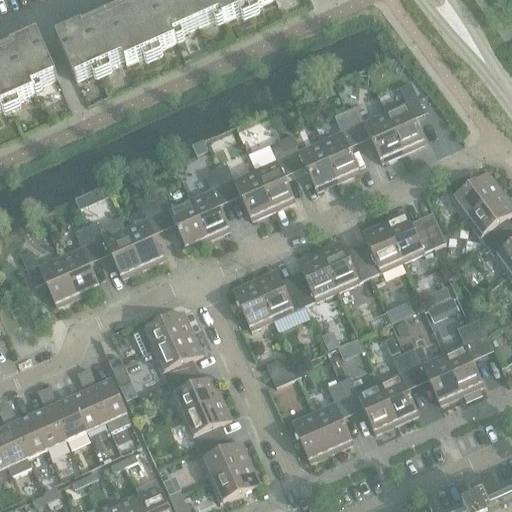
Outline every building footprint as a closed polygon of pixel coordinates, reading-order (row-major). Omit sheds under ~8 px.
[(108,20),(57,42),(76,85),(125,63),(127,68),(275,2),(273,0),(152,0),(140,6),(137,0),(116,0),(120,8),(108,20)] [(0,113),(36,98),(34,93),(58,82),(39,40),(0,56),(0,113)] [(385,117),(403,158),(426,148),(412,118),(423,113),(411,87),(400,92),(407,107),(385,117)] [(403,158),(385,117),(364,126),(357,111),(346,116),(358,142),(369,137),(382,167),(403,158)] [(320,146),(339,187),(361,177),(347,147),(358,142),(346,116),(335,121),(342,136),(320,146)] [(339,187),(320,146),(299,155),(292,140),(281,145),(293,171),(304,166),(317,196),(339,187)] [(277,165),(255,175),(274,216),(296,206),(282,176),(293,171),(281,145),(270,149),(277,165)] [(228,168),(216,174),(228,200),(239,195),(252,225),(274,216),(255,175),(235,184),(228,168)] [(191,204),(209,245),(231,235),(217,205),(228,200),(216,174),(205,178),(212,194),(191,204)] [(452,204),(466,223),(502,196),(488,177),(452,204)] [(104,190),(78,202),(86,219),(111,207),(104,190)] [(511,209),(502,196),(466,223),(480,242),(481,241),(488,251),(510,235),(503,225),(511,218),(511,209)] [(209,245),(191,204),(170,213),(163,197),(151,202),(163,229),(174,224),(187,254),(209,245)] [(163,229),(151,202),(140,207),(147,223),(127,232),(126,233),(144,273),(166,264),(152,233),(163,229)] [(435,252),(424,227),(413,232),(407,217),(385,227),(403,268),(425,258),(424,257),(435,252)] [(98,226),(86,231),(98,258),(109,253),(123,283),(144,273),(126,233),(127,232),(123,222),(100,232),(98,226)] [(424,227),(435,252),(446,247),(435,222),(424,227)] [(370,251),(359,256),(370,281),(381,276),(381,277),(403,268),(385,227),(363,236),(370,251)] [(82,252),(61,262),(79,302),(101,293),(87,262),(98,258),(86,231),(75,236),(82,252)] [(511,236),(510,235),(488,251),(495,260),(494,261),(509,280),(511,277),(511,236)] [(342,246),(320,256),(338,296),(360,287),(360,286),(370,281),(359,256),(348,261),(342,246)] [(79,302),(61,262),(40,271),(33,255),(21,260),(33,287),(44,282),(58,312),(79,302)] [(338,296),(320,256),(298,265),(305,280),(294,285),(305,310),(316,305),(316,306),(338,296)] [(255,285),(273,325),(295,316),(295,315),(305,310),(294,285),(283,290),(277,275),(255,285)] [(273,325),(255,285),(233,294),(252,335),(273,325)] [(436,327),(463,319),(458,301),(431,310),(436,327)] [(153,356),(194,338),(184,316),(134,338),(144,360),(153,356)] [(469,329),(481,355),(492,350),(480,323),(469,329)] [(443,359),(462,400),(484,390),(470,360),(481,355),(469,329),(458,333),(465,349),(443,359)] [(194,338),(153,356),(163,377),(168,388),(193,377),(188,366),(203,359),(194,338)] [(462,400),(443,359),(423,368),(415,352),(404,358),(416,384),(427,379),(440,410),(462,400)] [(267,370),(272,381),(297,370),(292,358),(267,370)] [(379,388),(397,429),(419,419),(405,389),(416,384),(404,358),(393,362),(400,378),(379,388)] [(109,365),(120,390),(132,385),(121,360),(109,365)] [(297,370),(272,381),(277,392),(302,381),(297,370)] [(84,377),(89,389),(96,386),(90,374),(84,377)] [(89,389),(84,377),(78,379),(84,391),(89,389)] [(193,377),(168,388),(173,399),(172,399),(182,421),(223,403),(213,381),(198,388),(193,377)] [(397,429),(379,388),(358,397),(350,381),(339,387),(351,413),(362,408),(375,438),(397,429)] [(91,393),(107,428),(111,437),(132,428),(112,384),(91,393)] [(314,417),(332,458),(354,448),(340,418),(351,413),(339,387),(328,391),(335,407),(314,417)] [(44,394),(50,406),(56,404),(51,392),(44,394)] [(91,393),(71,402),(87,437),(107,428),(91,393)] [(50,406),(44,394),(39,397),(44,409),(50,406)] [(71,402),(52,411),(67,446),(87,437),(71,402)] [(232,424),(223,403),(182,421),(191,442),(192,442),(197,453),(222,442),(217,431),(232,424)] [(5,412),(10,424),(17,421),(11,409),(5,412)] [(32,420),(48,454),(67,446),(52,411),(32,420)] [(10,424),(5,412),(0,414),(0,415),(5,427),(10,424)] [(332,458),(314,417),(292,426),(311,467),(332,458)] [(12,429),(28,463),(48,454),(32,420),(12,429)] [(12,429),(0,434),(0,454),(8,472),(28,463),(12,429)] [(227,453),(222,442),(197,453),(202,464),(201,464),(211,486),(252,468),(242,446),(227,453)] [(123,465),(126,472),(139,466),(136,460),(123,465)] [(126,472),(123,465),(112,470),(115,477),(126,472)] [(252,468),(211,486),(220,507),(261,489),(252,468)] [(84,483),(87,489),(99,484),(96,477),(84,483)] [(87,489),(84,483),(72,488),(75,494),(87,489)] [(136,493),(140,502),(144,511),(169,511),(157,483),(136,493)] [(511,511),(511,507),(510,509),(504,495),(486,503),(481,491),(469,496),(475,508),(465,511),(511,511)] [(44,501),(47,507),(60,501),(57,495),(44,501)] [(169,500),(174,511),(188,511),(181,495),(169,500)] [(35,511),(47,507),(44,501),(33,506),(35,511)] [(144,511),(140,502),(120,511),(144,511)]
